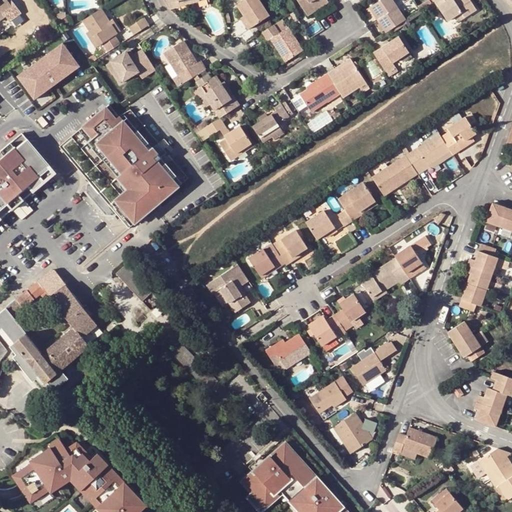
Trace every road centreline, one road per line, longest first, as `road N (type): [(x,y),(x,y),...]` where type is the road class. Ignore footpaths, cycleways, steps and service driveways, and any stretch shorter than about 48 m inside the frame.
road 1 (residential): [(137,239),(346,476)]
road 2 (residential): [(345,21),(331,43),(264,81),(171,22),(158,0)]
road 3 (residential): [(478,179),(400,402)]
road 4 (residential): [(284,309),(311,282),(478,179)]
